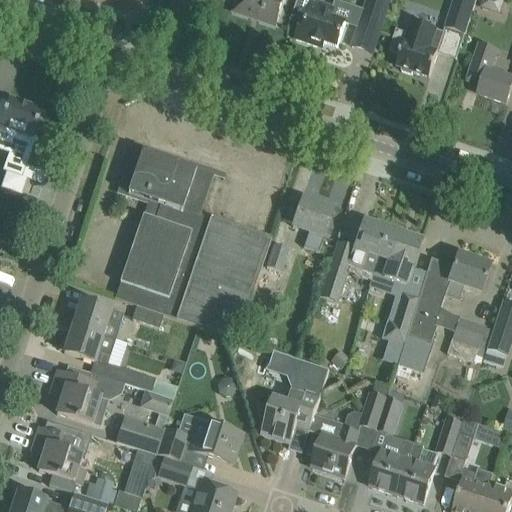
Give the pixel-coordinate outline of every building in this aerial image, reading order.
[(285,0),(239,0),(234,14),(276,28),(285,0)] [(298,0),(292,19),(307,24),(302,37),(323,44),(324,41),(330,43),(331,40),(344,45),(350,26),(351,25),(332,18),(334,10),(317,4),(314,0),(298,0)] [(368,0),(358,28),(381,36),(393,0),(368,0)] [(456,0),(446,30),(465,37),(477,0),(456,0)] [(438,54),(445,35),(438,32),(413,23),(409,36),(397,32),(389,53),(401,56),(397,69),(402,71),(401,73),(412,77),(413,74),(430,80),(438,54)] [(482,87),(479,97),(507,106),(511,90),(511,80),(491,74),(499,54),(480,47),(472,71),(468,83),(482,87)] [(0,200),(14,205),(15,201),(26,204),(28,196),(18,193),(28,162),(24,161),(28,148),(29,148),(41,112),(9,101),(0,127),(11,132),(8,140),(13,142),(9,154),(6,153),(0,170),(0,200)] [(169,227),(195,153),(131,131),(105,205),(169,227)] [(218,175),(207,208),(227,215),(238,182),(218,175)] [(246,221),(257,188),(238,182),(227,215),(246,221)] [(266,228),(277,195),(257,188),(246,221),(266,228)] [(293,229),(309,234),(304,250),(319,255),(334,213),(302,202),(293,229)] [(355,251),(349,268),(350,269),(374,277),(378,259),(390,227),(377,223),(375,228),(364,224),(362,228),(357,242),(355,251)] [(378,259),(374,277),(405,288),(411,271),(412,271),(421,244),(401,236),(402,232),(390,227),(378,259)] [(190,234),(187,242),(198,246),(201,238),(190,234)] [(130,270),(137,249),(102,237),(95,258),(130,270)] [(150,240),(147,248),(157,252),(160,243),(150,240)] [(217,243),(215,251),(226,255),(228,247),(217,243)] [(332,267),(321,301),(338,307),(349,272),(350,269),(349,268),(355,251),(354,251),(355,250),(340,245),(332,267)] [(274,246),(267,269),(280,274),(283,275),(291,251),(274,246)] [(419,301),(404,348),(398,368),(424,376),(433,346),(431,345),(436,328),(435,328),(444,299),(459,304),(464,289),(481,295),(490,267),(458,256),(452,273),(437,268),(438,264),(431,261),(419,301)] [(257,257),(254,264),(266,268),(268,261),(257,257)] [(123,291),(130,270),(95,258),(88,279),(123,291)] [(382,341),(404,348),(419,301),(402,296),(393,325),(388,323),(382,341)] [(131,297),(128,305),(138,309),(141,300),(131,297)] [(81,303),(73,329),(78,331),(95,336),(104,339),(109,324),(121,328),(125,317),(100,309),(81,303)] [(163,318),(137,309),(133,322),(159,331),(163,318)] [(453,338),(448,356),(475,365),(475,364),(486,329),(459,321),(458,324),(453,338)] [(494,332),(487,350),(506,357),(511,338),(511,329),(496,324),(494,332)] [(73,329),(64,355),(69,356),(83,361),(94,365),(108,369),(109,367),(116,343),(104,339),(95,336),(78,331),(73,329)] [(487,350),(483,363),(502,369),(506,357),(487,350)] [(282,376),(297,376),(298,364),(282,364),(282,376)] [(326,389),(331,373),(305,365),(300,380),(326,389)] [(118,370),(114,383),(142,392),(147,394),(173,402),(178,390),(155,382),(120,371),(118,370)] [(51,396),(55,397),(62,399),(57,416),(100,430),(104,417),(96,414),(100,401),(94,399),(98,387),(58,374),(51,396)] [(291,447),(293,439),(297,429),(310,434),(316,415),(321,400),(298,393),(292,396),(289,405),(274,401),(262,437),(291,447)] [(173,402),(147,394),(143,405),(169,414),(173,402)] [(387,402),(370,397),(361,427),(377,433),(387,402)] [(377,433),(395,438),(405,408),(387,402),(377,433)] [(117,444),(155,457),(163,432),(125,420),(117,444)] [(452,459),(462,425),(448,420),(437,454),(452,459)] [(462,425),(452,459),(467,464),(474,442),(480,427),(480,426),(464,421),(462,425)] [(194,438),(189,453),(196,456),(214,461),(233,467),(243,437),(239,436),(240,433),(239,433),(223,428),(222,430),(210,426),(205,441),(194,438)] [(33,453),(37,454),(44,456),(39,473),(82,487),(86,474),(77,471),(82,458),(76,456),(79,444),(40,431),(33,453)] [(164,432),(156,457),(180,465),(192,469),(196,456),(189,453),(184,452),(188,440),(164,432)] [(324,438),(313,471),(345,481),(356,449),(355,448),(359,437),(344,432),(340,443),(324,438)] [(415,445),(407,442),(402,458),(383,452),(377,471),(371,490),(397,498),(415,445)] [(420,464),(426,449),(415,445),(397,498),(424,507),(430,488),(436,469),(420,464)] [(155,459),(148,482),(150,490),(162,488),(160,481),(185,489),(191,470),(165,461),(164,462),(155,459)] [(459,498),(454,511),(482,511),(490,486),(493,477),(478,473),(477,476),(465,472),(464,471),(460,483),(457,493),(460,495),(459,498)] [(490,486),(482,511),(509,511),(511,507),(511,485),(507,483),(505,491),(490,486)] [(236,496),(217,490),(200,484),(190,511),(227,511),(229,506),(232,508),(236,496)] [(95,485),(90,501),(98,504),(108,507),(114,509),(118,495),(112,492),(112,491),(95,485)] [(19,494),(13,511),(64,511),(65,509),(45,503),(45,502),(38,500),(19,494)] [(114,509),(123,511),(137,511),(141,501),(119,494),(118,495),(114,509)] [(74,497),(69,511),(106,511),(108,507),(98,504),(90,501),(74,497)]
